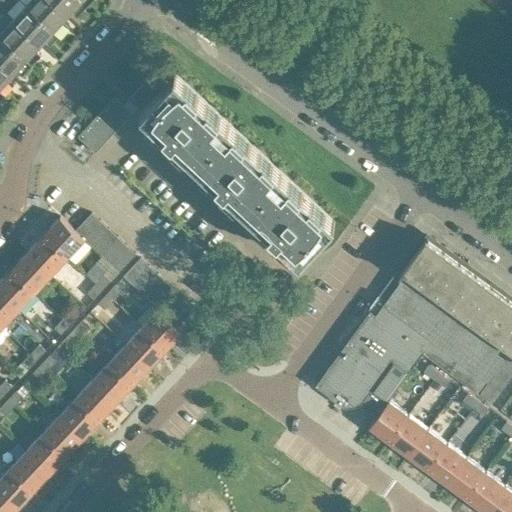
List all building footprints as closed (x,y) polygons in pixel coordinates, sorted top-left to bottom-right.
[(67,15),(51,0),(31,0),(27,5),(60,35),(69,25),(63,20),(67,15)] [(51,0),(67,15),(72,10),(78,16),(92,0),(51,0)] [(60,35),(27,5),(13,19),(40,44),(44,40),(50,45),(60,35)] [(40,44),(13,19),(0,33),(0,34),(32,64),(42,55),(36,49),(40,44)] [(32,64),(0,34),(0,61),(13,74),(17,69),(23,74),(32,64)] [(13,74),(0,61),(0,89),(5,94),(14,84),(8,78),(13,74)] [(218,112),(175,73),(163,86),(150,74),(129,97),(141,109),(142,111),(143,111),(150,118),(146,122),(161,136),(165,131),(184,149),(218,112)] [(96,152),(132,112),(133,112),(115,96),(78,135),(96,152)] [(271,161),(218,112),(184,149),(203,167),(199,172),(213,185),(218,181),(237,198),(271,161)] [(335,221),(271,161),(237,198),(256,216),(251,221),(266,234),(270,230),(299,256),(299,257),(300,258),(301,258),(335,221)] [(85,237),(101,220),(92,212),(76,229),(85,237)] [(85,237),(76,229),(61,215),(44,233),(68,255),(84,238),(85,237)] [(93,246),(110,228),(101,220),(85,237),(84,238),(93,246)] [(102,255),(119,237),(110,228),(93,246),(102,255)] [(68,255),(44,233),(27,251),(51,273),(68,255)] [(111,263),(127,245),(119,237),(102,255),(111,263)] [(511,301),(442,250),(427,239),(425,242),(424,241),(422,244),(423,244),(406,267),(405,267),(403,269),(404,270),(402,273),(404,274),(376,313),(370,309),(316,384),(330,394),(330,395),(329,395),(330,396),(345,407),(355,405),(374,419),(389,399),(409,370),(420,355),(423,350),(480,391),(494,401),(511,375),(511,301)] [(120,271),(136,253),(127,245),(111,263),(120,271)] [(35,291),(51,273),(27,251),(11,268),(35,291)] [(120,271),(111,263),(102,255),(86,272),(97,282),(103,288),(120,271)] [(133,284),(149,266),(140,258),(124,275),(133,284)] [(142,292),(158,274),(149,266),(133,284),(140,291),(142,292)] [(35,291),(11,268),(0,279),(0,290),(19,308),(35,291)] [(150,300),(167,283),(158,274),(142,292),(150,300)] [(140,291),(133,284),(124,275),(107,293),(114,299),(124,308),(140,291)] [(103,288),(97,282),(88,291),(95,297),(103,288)] [(159,309),(160,308),(176,291),(167,283),(150,300),(159,309)] [(19,308),(0,290),(0,322),(3,325),(19,308)] [(106,308),(114,299),(107,293),(99,302),(106,308)] [(179,321),(193,306),(183,296),(168,311),(179,321)] [(70,324),(80,314),(73,308),(63,317),(70,324)] [(160,308),(159,309),(143,326),(166,348),(183,330),(160,308)] [(62,333),(70,324),(63,317),(55,326),(62,333)] [(91,324),(84,318),(75,328),(82,334),(91,324)] [(166,348),(143,326),(127,344),(150,366),(166,348)] [(73,343),(82,334),(75,328),(66,337),(73,343)] [(38,358),(47,349),(40,342),(31,352),(38,358)] [(150,366),(127,344),(110,361),(134,383),(150,366)] [(29,367),(38,358),(31,352),(22,361),(29,367)] [(58,359),(51,353),(42,363),(48,369),(58,359)] [(134,383),(110,361),(94,378),(118,400),(134,383)] [(441,370),(430,362),(425,369),(436,377),(441,370)] [(40,378),(48,369),(42,363),(34,371),(40,378)] [(451,378),(441,370),(436,377),(446,385),(451,378)] [(0,389),(4,394),(13,384),(7,378),(0,385),(0,389)] [(118,400),(94,378),(78,396),(101,418),(118,400)] [(24,394),(18,389),(9,398),(15,404),(24,394)] [(480,399),(476,396),(469,391),(463,398),(474,406),(480,399)] [(101,418),(78,396),(61,414),(85,435),(101,418)] [(0,408),(6,414),(15,404),(9,398),(0,407),(0,408)] [(409,414),(389,399),(374,419),(369,425),(390,440),(409,414)] [(484,413),(490,406),(480,399),(474,406),(484,413)] [(85,435),(61,414),(45,431),(68,453),(85,435)] [(428,428),(409,414),(390,440),(409,454),(428,428)] [(511,422),(507,419),(502,427),(511,433),(511,422)] [(448,442),(428,428),(409,454),(429,468),(448,442)] [(68,453),(45,431),(28,450),(51,471),(68,453)] [(467,456),(448,442),(429,468),(448,482),(467,456)] [(51,471),(28,450),(12,467),(35,489),(51,471)] [(486,471),(467,456),(448,482),(467,497),(486,471)] [(35,489),(12,467),(0,479),(0,488),(19,506),(35,489)] [(506,485),(486,471),(467,497),(487,511),(506,485)] [(511,511),(511,489),(506,485),(487,511),(488,511),(511,511)] [(12,511),(19,506),(0,488),(0,511),(12,511)]
